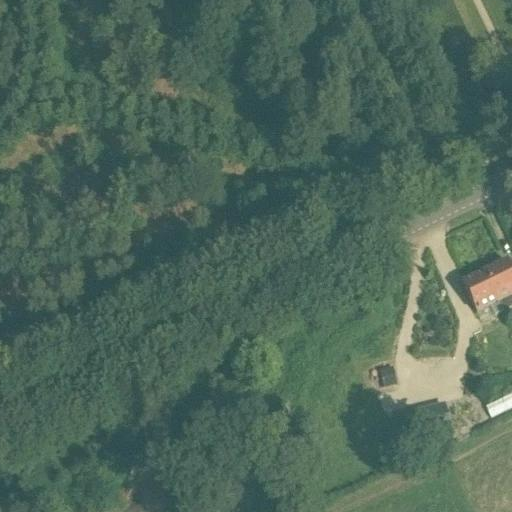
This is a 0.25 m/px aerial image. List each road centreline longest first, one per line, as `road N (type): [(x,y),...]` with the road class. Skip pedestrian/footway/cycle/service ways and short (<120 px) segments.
road 1 (tertiary): [(0,424),(511,177)]
road 2 (track): [(350,0),(447,208)]
